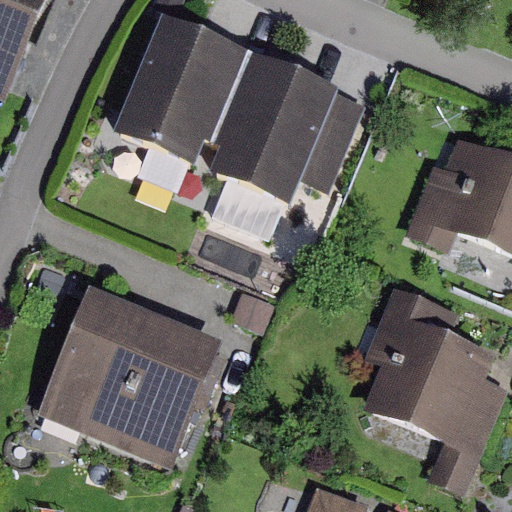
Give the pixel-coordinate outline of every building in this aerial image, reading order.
[(0,0),(0,107),(7,110),(47,0),(0,0)] [(367,108),(168,23),(118,139),(290,212),(299,191),(326,203),(367,108)] [(457,245),(511,267),(511,168),(458,146),(446,177),(436,173),(407,244),(450,261),(457,245)] [(364,421),(444,453),(430,488),(466,502),(480,468),(482,468),(510,398),(487,389),(497,365),(429,337),(439,313),(394,295),(364,368),(383,376),(364,421)] [(40,422),(170,477),(223,353),(92,299),(40,422)] [(372,511),(320,491),(311,511),(372,511)]
